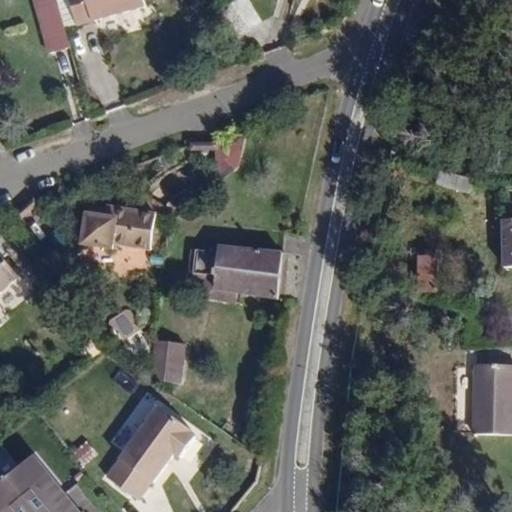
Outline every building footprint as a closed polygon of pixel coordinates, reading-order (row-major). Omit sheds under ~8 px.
[(36,59),(63,46),(57,30),(44,0),(8,0),(10,0),(36,59)] [(44,0),(57,30),(67,26),(57,0),(44,0)] [(68,27),(134,0),(133,0),(57,0),(67,26),(68,27)] [(214,168),(224,181),(240,165),(249,140),(243,134),(215,147),(190,147),(192,168),(214,168)] [(481,180),(437,168),(434,182),(480,196),(481,180)] [(158,254),(164,219),(111,211),(109,223),(96,222),(92,250),(119,254),(120,249),(158,254)] [(278,296),(287,251),(226,240),(216,284),(278,296)] [(432,291),(434,248),(414,248),(414,290),(432,291)] [(0,297),(21,281),(0,257),(0,297)] [(108,320),(122,343),(142,331),(129,308),(108,320)] [(160,339),(155,379),(186,383),(189,341),(160,339)] [(511,428),(511,357),(473,356),(472,428),(511,428)] [(138,502),(152,484),(153,486),(176,456),(182,461),(198,441),(192,436),(193,434),(161,409),(107,479),(138,502)] [(73,450),(82,466),(97,457),(88,441),(73,450)] [(81,511),(37,456),(0,482),(0,511),(81,511)]
